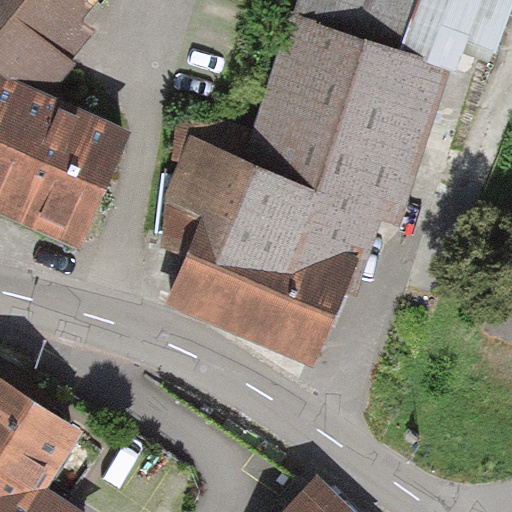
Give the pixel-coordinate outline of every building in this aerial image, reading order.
[(0,0),(0,75),(58,102),(75,68),(69,63),(93,34),(83,24),(102,0),(0,0)] [(511,16),(511,0),(300,0),(250,138),(181,110),(171,161),(179,165),(168,195),(161,252),(187,265),(167,308),(314,372),(348,296),(355,299),(385,222),(400,228),(452,76),(458,78),(466,56),(494,68),(511,16)] [(0,76),(0,216),(77,249),(132,134),(58,102),(0,76)] [(85,436),(0,378),(0,511),(77,511),(48,492),(85,436)] [(353,511),(319,480),(288,511),(353,511)]
